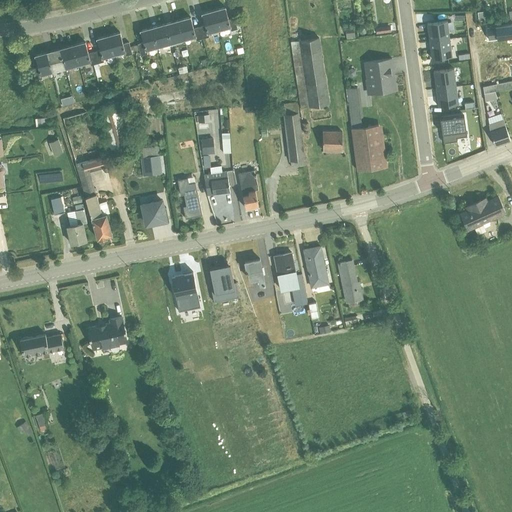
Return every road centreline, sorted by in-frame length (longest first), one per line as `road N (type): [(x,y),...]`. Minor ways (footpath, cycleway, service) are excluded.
road 1 (tertiary): [(0,283),(356,207)]
road 2 (unclassified): [(356,207),(465,511)]
road 3 (residential): [(403,0),(430,182)]
road 4 (residential): [(143,0),(0,31)]
